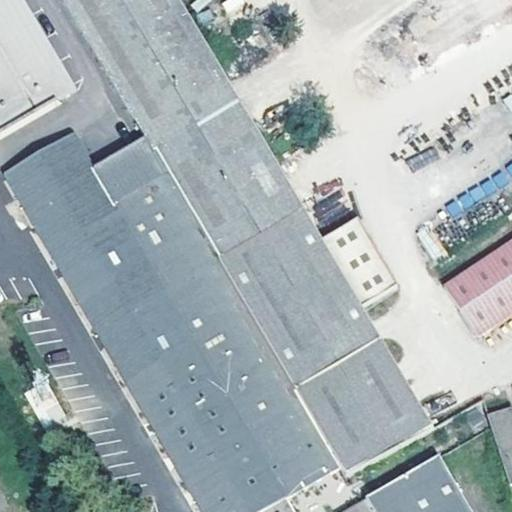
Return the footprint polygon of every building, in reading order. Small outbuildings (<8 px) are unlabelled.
[(25,0),(0,0),(0,144),(57,111),(81,97),(74,84),(25,0)] [(179,0),(62,0),(102,68),(146,142),(339,468),(346,480),(435,430),(402,375),(387,350),(364,311),(323,242),(179,0)] [(95,178),(72,137),(7,175),(151,425),(152,427),(200,511),(286,511),(283,507),(321,484),(320,483),(129,157),(95,178)] [(129,157),(320,483),(339,468),(146,142),(129,156),(129,157)] [(39,236),(30,219),(10,231),(19,247),(39,236)] [(323,242),(364,311),(399,288),(359,220),(323,242)] [(511,243),(448,287),(481,337),(511,315),(511,243)] [(387,350),(402,375),(417,366),(402,342),(387,350)] [(511,411),(487,420),(510,491),(511,490),(511,411)] [(361,506),(351,511),(475,511),(444,459),(361,506)]
